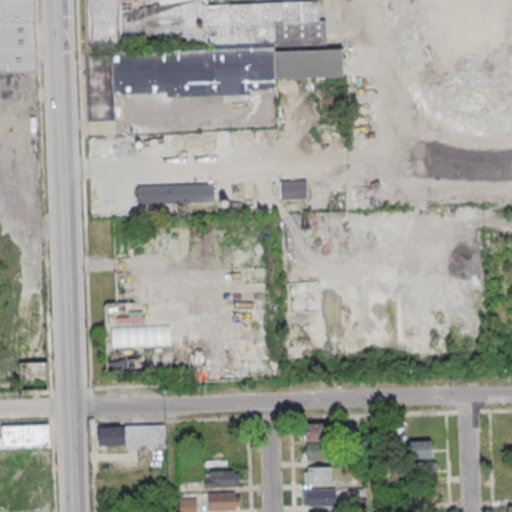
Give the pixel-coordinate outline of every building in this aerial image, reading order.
[(0,0),(0,72),(35,71),(33,0),(0,0)] [(83,0),(86,54),(88,121),(115,120),(115,97),(276,91),(275,80),(343,77),(342,48),(326,48),(325,21),(320,21),(319,0),(208,5),(207,0),(83,0)] [(280,182),(280,200),(305,200),(305,182),(280,182)] [(139,186),(139,205),(215,205),(215,185),(139,186)] [(329,460),(329,424),(306,424),(306,460),(329,460)] [(49,425),(3,425),(3,448),(49,448),(49,425)] [(165,448),(165,426),(94,427),(94,448),(165,448)] [(431,457),(431,440),(410,440),(410,457),(431,457)] [(433,463),(414,463),(414,475),(433,475),(433,463)] [(332,467),(305,467),(305,484),(332,484),(332,467)] [(204,469),(204,486),(238,486),(238,469),(204,469)] [(408,504),(430,504),(430,487),(408,487),(408,504)] [(336,508),(336,489),(304,489),(304,508),(336,508)] [(208,510),(239,510),(239,492),(208,492),(208,510)] [(179,511),(195,511),(195,499),(179,499),(179,511)]
